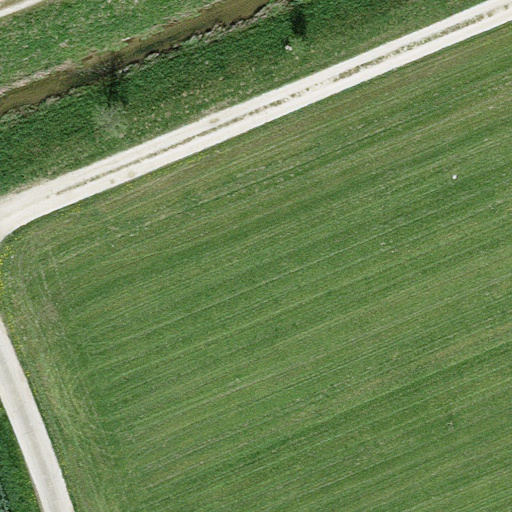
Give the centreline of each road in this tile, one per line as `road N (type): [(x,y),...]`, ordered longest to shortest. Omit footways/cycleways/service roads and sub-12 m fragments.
road 1 (track): [(511,6),(0,219)]
road 2 (track): [(52,511),(0,369)]
